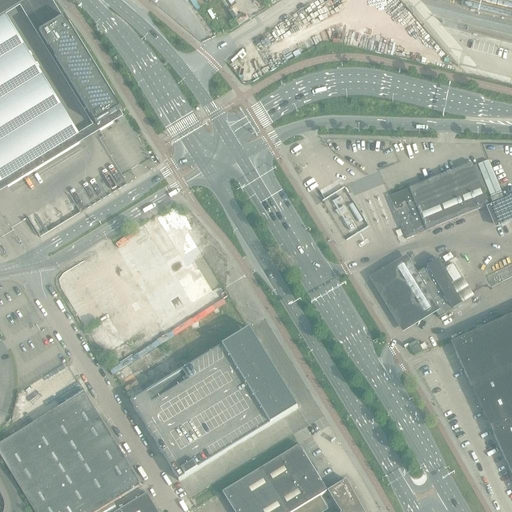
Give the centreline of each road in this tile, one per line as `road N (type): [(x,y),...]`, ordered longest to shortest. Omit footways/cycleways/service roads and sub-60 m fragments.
road 1 (primary): [(440,479),(238,155)]
road 2 (primary): [(206,170),(391,471)]
road 3 (secondary): [(511,109),(351,78),(304,87),(225,133)]
road 4 (unclassified): [(175,511),(45,298),(38,260)]
road 5 (secondary): [(238,155),(296,128),(334,122),(511,131)]
road 6 (unclassified): [(38,260),(68,254),(206,170)]
road 7 (unclassified): [(196,153),(61,234),(38,260)]
road 8 (primary): [(97,0),(196,153)]
road 9 (residential): [(187,75),(296,0)]
